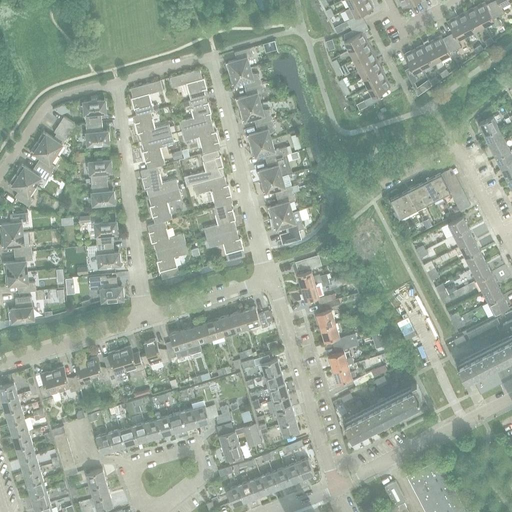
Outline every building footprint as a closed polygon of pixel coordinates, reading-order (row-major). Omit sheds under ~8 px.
[(370,0),(362,0),(350,6),(355,15),(347,20),(350,25),(363,18),(361,13),(374,6),(370,0)] [(501,5),(510,0),(494,0),(492,1),(499,15),(504,12),(501,5)] [(499,15),(492,1),(487,4),(485,1),(475,6),(485,24),(494,19),(493,18),(499,15)] [(476,29),(485,24),(475,6),(466,10),(476,29)] [(330,8),(326,10),(329,17),(334,15),(330,8)] [(467,33),(476,29),(466,10),(457,15),(467,33)] [(457,38),(467,33),(457,15),(448,20),(454,32),(448,35),(455,48),(461,45),(457,38)] [(349,49),(368,40),(363,30),(368,28),(365,22),(352,29),(355,34),(344,40),(349,49)] [(455,48),(448,35),(443,38),(441,34),(432,39),(441,58),(451,53),(450,51),(455,48)] [(484,41),(487,45),(493,40),(491,36),(484,41)] [(432,62),(441,58),(432,39),(423,44),(432,62)] [(354,58),(372,49),(368,40),(349,49),(354,58)] [(477,52),(483,47),(480,43),(474,48),(477,52)] [(423,67),(432,62),(423,44),(413,48),(423,67)] [(229,72),(250,66),(247,56),(254,54),(251,46),(237,50),(239,56),(238,58),(228,61),(226,62),(225,60),(224,60),(229,71),(229,72)] [(413,72),(423,67),(413,48),(404,53),(411,66),(405,69),(412,83),(418,80),(413,72)] [(358,67),(377,58),(372,49),(354,58),(358,67)] [(335,68),(340,65),(336,58),(332,61),(335,68)] [(363,77),(381,67),(377,58),(358,67),(363,77)] [(335,68),(339,75),(343,73),(340,65),(335,68)] [(248,87),(262,82),(259,72),(252,72),(250,66),(229,72),(230,77),(231,81),(232,85),(232,83),(234,82),(235,83),(244,80),(246,81),(248,87)] [(367,86),(386,76),(381,67),(363,77),(367,86)] [(200,68),(170,76),(172,86),(186,82),(191,98),(191,99),(202,96),(204,95),(202,88),(206,87),(207,87),(204,77),(202,77),(200,68)] [(440,73),(443,77),(449,72),(446,68),(440,73)] [(432,84),(439,79),(436,75),(429,80),(432,84)] [(386,76),(367,86),(372,95),(364,99),(367,105),(381,98),(378,93),(391,86),(386,76)] [(342,87),(346,85),(343,78),(338,80),(342,87)] [(154,109),(149,92),(163,89),(160,79),(130,87),(133,96),(131,97),(134,107),(135,107),(136,114),(151,110),(154,109)] [(240,108),(261,102),(258,92),(264,90),(262,82),(248,87),(249,92),(248,94),(239,97),(236,98),(235,96),(238,102),(240,108)] [(342,87),(345,94),(350,92),(346,85),(342,87)] [(193,116),(179,120),(182,130),(212,121),(210,112),(211,112),(208,101),(204,103),(202,96),(191,99),(191,98),(189,99),(193,116)] [(86,122),(102,120),(101,111),(106,110),(106,108),(107,108),(106,100),(105,100),(105,98),(97,99),(97,98),(91,98),(91,100),(84,100),(86,122)] [(258,123),(273,118),(269,108),(263,108),(261,102),(240,108),(241,115),(242,121),(243,121),(242,119),(245,118),(245,119),(255,116),(257,117),(258,123)] [(155,126),(151,110),(136,114),(133,114),(135,121),(134,122),(137,132),(139,132),(142,141),(172,132),(169,123),(155,126)] [(61,120),(72,128),(76,123),(64,115),(61,120)] [(485,134),(498,127),(493,116),(479,123),(485,134)] [(250,144),(271,138),(270,132),(276,129),(273,118),(258,123),(260,128),(259,130),(249,133),(247,134),(246,132),(245,133),(250,143),(250,144)] [(69,133),(72,128),(61,120),(57,125),(69,133)] [(102,120),(86,122),(88,143),(95,143),(96,144),(101,143),(101,142),(109,141),(109,139),(110,139),(109,131),(108,132),(108,129),(103,130),(100,130),(100,127),(103,127),(102,120)] [(212,121),(182,130),(183,134),(185,139),(199,136),(203,152),(214,149),(216,149),(215,142),(219,141),(219,140),(216,130),(215,130),(212,121)] [(56,152),(69,133),(57,125),(54,130),(59,134),(56,137),(54,137),(46,132),(44,131),(44,129),(41,135),(38,140),(56,152)] [(490,145),(504,138),(498,127),(485,134),(490,145)] [(165,163),(161,146),(174,142),(172,132),(142,141),(144,150),(142,150),(145,161),(146,161),(148,167),(158,165),(165,163)] [(269,159),(283,155),(289,153),(287,145),(274,149),(271,138),(250,144),(252,151),(253,157),(253,155),(255,154),(256,155),(265,152),(267,153),(269,159)] [(496,157),(510,149),(504,138),(490,145),(496,157)] [(50,162),(56,152),(38,140),(34,145),(30,150),(30,151),(32,149),(34,151),(33,151),(42,157),(42,159),(38,164),(51,172),(56,165),(50,162)] [(205,169),(192,173),(194,183),(224,174),(222,166),(224,165),(221,155),(220,155),(216,156),(214,149),(203,152),(201,152),(205,169)] [(502,168),(511,162),(511,153),(510,149),(496,157),(502,168)] [(261,181),(288,173),(283,155),(269,159),(270,164),(269,166),(260,169),(257,170),(256,168),(256,169),(258,174),(261,181)] [(97,159),(89,160),(91,182),(108,180),(107,173),(104,174),(104,171),(107,170),(111,170),(111,168),(112,168),(112,160),(110,160),(110,158),(102,159),(102,158),(97,158),(97,159)] [(51,172),(38,164),(35,169),(33,170),(25,164),(24,165),(22,163),(23,162),(22,161),(17,171),(16,173),(35,185),(41,176),(46,179),(51,172)] [(507,179),(511,176),(511,162),(502,168),(507,179)] [(142,176),(145,187),(146,186),(149,196),(179,187),(176,177),(162,181),(158,165),(148,167),(144,168),(146,175),(142,176)] [(444,179),(455,173),(452,168),(442,173),(433,177),(442,195),(450,191),(451,191),(450,189),(447,184),(444,179)] [(29,194),(35,185),(16,173),(12,178),(8,183),(9,183),(10,182),(12,183),(12,184),(20,189),(20,192),(17,197),(29,205),(34,198),(29,194)] [(279,195),(293,191),(288,173),(261,181),(262,187),(263,193),(264,193),(263,191),(266,190),(266,191),(276,188),(278,189),(279,195)] [(447,184),(458,178),(455,173),(444,179),(447,184)] [(194,183),(193,183),(196,193),(211,189),(215,205),(215,206),(226,203),(229,202),(227,195),(231,194),(229,183),(227,184),(224,174),(194,183)] [(434,200),(442,195),(433,177),(424,181),(434,200)] [(450,189),(460,184),(458,178),(447,184),(450,189)] [(108,180),(91,182),(93,203),(101,202),(101,204),(107,203),(106,202),(114,201),(114,199),(115,199),(115,191),(113,191),(113,189),(108,190),(106,190),(106,187),(108,187),(108,180)] [(425,204),(434,200),(424,181),(416,186),(425,204)] [(452,194),(463,189),(460,184),(450,189),(451,191),(450,191),(452,194)] [(417,208),(425,204),(416,186),(408,190),(417,208)] [(179,187),(149,196),(151,205),(150,205),(152,216),(153,215),(157,214),(159,221),(165,219),(165,220),(172,218),(168,201),(182,197),(179,187)] [(455,199),(466,194),(463,189),(452,194),(455,199)] [(418,211),(417,208),(408,190),(399,194),(409,212),(410,215),(418,211)] [(271,217),(292,210),(289,200),(296,198),(293,191),(279,195),(281,200),(280,202),(270,205),(268,206),(267,204),(266,205),(269,211),(271,217)] [(400,217),(409,212),(399,194),(390,199),(400,217)] [(457,205),(468,199),(466,194),(455,199),(457,205)] [(468,199),(457,205),(460,210),(471,204),(468,199)] [(218,223),(204,227),(206,236),(237,228),(234,219),(236,219),(233,208),(232,208),(228,209),(226,203),(215,206),(215,205),(213,206),(218,223)] [(292,210),(271,217),(273,223),(273,229),(274,229),(274,227),(276,226),(277,227),(286,224),(288,225),(290,231),(281,234),(283,243),(301,238),(299,229),(304,227),(302,219),(299,209),(292,210)] [(1,234),(23,231),(22,221),(29,220),(28,211),(13,212),(13,219),(12,221),(2,222),(2,223),(0,222),(0,228),(1,233),(1,234)] [(454,234),(468,227),(463,215),(448,223),(454,234)] [(97,243),(113,242),(112,232),(117,232),(117,230),(118,229),(117,222),(116,222),(116,220),(108,220),(108,219),(103,220),(103,221),(95,222),(97,243)] [(149,231),(152,242),(153,241),(156,250),(179,244),(186,242),(183,232),(169,236),(165,220),(165,219),(159,221),(155,222),(151,223),(153,230),(149,231)] [(460,245),(474,238),(468,227),(454,234),(460,245)] [(237,228),(206,236),(209,246),(223,242),(228,259),(241,256),(239,248),(243,247),(244,247),(241,237),(239,237),(237,228)] [(17,252),(32,250),(31,242),(24,242),(23,231),(1,234),(1,235),(1,247),(2,247),(2,245),(5,244),(5,245),(15,244),(16,245),(17,252)] [(465,256),(480,249),(474,238),(460,245),(465,256)] [(113,242),(97,243),(88,244),(89,254),(98,253),(99,265),(107,264),(107,265),(112,265),(112,264),(120,263),(120,261),(121,261),(120,253),(119,253),(119,251),(114,251),(113,242)] [(179,244),(156,250),(158,259),(157,260),(160,270),(164,269),(166,276),(179,272),(175,256),(189,252),(186,242),(179,244)] [(423,244),(416,248),(418,252),(426,248),(423,244)] [(426,248),(418,252),(420,257),(428,253),(426,248)] [(471,268),(486,260),(480,249),(465,256),(471,268)] [(5,273),(27,270),(26,259),(33,259),(32,250),(17,252),(18,258),(16,260),(6,261),(7,262),(4,262),(3,260),(5,272),(5,273)] [(309,268),(322,265),(319,256),(306,259),(309,268)] [(477,279),(491,272),(486,260),(471,268),(477,279)] [(435,266),(427,270),(430,275),(437,271),(435,266)] [(301,287),(316,282),(312,269),(297,274),(301,287)] [(27,270),(5,273),(5,285),(6,286),(6,284),(9,283),(9,284),(19,283),(21,284),(21,291),(36,289),(35,280),(29,281),(27,270)] [(437,271),(430,275),(432,279),(439,276),(437,271)] [(482,290),(497,283),(491,272),(477,279),(482,290)] [(106,277),(106,275),(89,276),(90,288),(101,287),(102,299),(123,297),(123,295),(124,295),(124,287),(122,287),(122,285),(117,286),(116,276),(106,277)] [(325,292),(323,286),(322,281),(316,283),(316,282),(301,287),(305,299),(319,295),(319,294),(325,292)] [(488,302),(503,294),(497,283),(482,290),(488,302)] [(446,289),(439,293),(441,297),(449,294),(446,289)] [(324,302),(332,300),(330,294),(318,298),(320,304),(324,302)] [(449,294),(441,297),(443,302),(451,298),(449,294)] [(503,294),(488,302),(494,313),(509,306),(503,294)] [(8,305),(9,312),(9,319),(9,322),(10,321),(10,319),(10,317),(12,317),(13,319),(34,317),(31,295),(15,297),(16,303),(18,303),(19,306),(16,307),(11,307),(12,309),(9,310),(8,305)] [(332,300),(324,302),(326,308),(341,303),(340,298),(332,300)] [(256,305),(243,309),(249,326),(250,330),(268,325),(268,323),(267,321),(273,319),(270,309),(258,313),(256,305)] [(320,326),(336,322),(332,308),(316,313),(320,326)] [(236,329),(249,326),(243,309),(231,313),(236,329)] [(457,311),(450,315),(452,320),(460,316),(457,311)] [(224,333),(236,329),(231,313),(219,317),(224,333)] [(460,316),(452,320),(455,324),(462,320),(460,316)] [(212,337),(224,333),(219,317),(207,321),(212,337)] [(496,324),(499,322),(497,317),(467,332),(472,343),(499,329),(496,324)] [(511,318),(503,323),(510,337),(458,363),(465,378),(471,374),(478,389),(511,371),(511,318)] [(199,341),(212,337),(207,321),(194,325),(199,341)] [(334,345),(357,338),(355,332),(340,337),(336,322),(320,326),(324,340),(332,337),(334,345)] [(190,353),(202,349),(199,341),(194,325),(182,329),(190,353)] [(176,355),(177,357),(190,353),(182,329),(170,333),(172,340),(165,341),(170,357),(176,355)] [(458,336),(462,344),(467,341),(463,334),(458,336)] [(457,346),(462,344),(458,336),(454,339),(457,346)] [(159,350),(156,337),(149,339),(149,340),(144,341),(151,364),(152,368),(163,365),(163,363),(169,361),(165,348),(159,350)] [(336,353),(329,355),(333,369),(348,364),(348,362),(354,361),(352,354),(346,356),(344,348),(359,344),(357,338),(334,345),(336,353)] [(124,348),(120,349),(126,369),(133,367),(134,371),(144,368),(139,351),(133,353),(131,345),(124,347),(124,348)] [(115,373),(126,369),(120,349),(115,350),(108,352),(112,364),(107,366),(112,383),(118,381),(115,373)] [(112,383),(107,366),(101,368),(97,355),(91,357),(91,358),(86,359),(92,380),(103,376),(104,380),(110,378),(112,383)] [(254,357),(241,361),(243,367),(255,363),(254,357)] [(265,374),(281,369),(277,357),(261,362),(265,374)] [(82,383),(92,380),(86,359),(82,361),(81,360),(75,362),(79,375),(73,377),(77,389),(83,387),(82,383)] [(348,364),(333,369),(337,382),(352,377),(352,376),(356,375),(355,370),(351,371),(348,364)] [(77,389),(73,377),(68,378),(64,366),(57,368),(53,370),(59,390),(69,387),(71,391),(77,389)] [(269,386),(285,381),(281,369),(265,374),(269,386)] [(53,392),(59,390),(53,370),(48,371),(41,373),(45,385),(39,387),(43,399),(54,396),(53,392)] [(356,385),(374,376),(371,371),(353,380),(356,385)] [(31,389),(37,387),(33,375),(27,377),(31,389)] [(380,377),(384,385),(388,382),(385,375),(380,377)] [(379,387),(384,385),(380,377),(375,380),(379,387)] [(0,392),(2,398),(18,393),(14,381),(0,384),(0,392)] [(272,398),(288,393),(285,381),(269,386),(272,398)] [(428,403),(416,381),(343,418),(352,435),(420,401),(422,406),(428,403)] [(346,394),(350,401),(354,399),(350,391),(346,394)] [(5,410),(21,405),(18,393),(2,398),(5,410)] [(276,410),(292,405),(288,393),(272,398),(276,410)] [(345,404),(350,401),(346,394),(341,396),(345,404)] [(204,399),(191,403),(193,407),(198,424),(210,420),(205,404),(204,399)] [(86,411),(101,407),(99,401),(85,406),(86,411)] [(9,422),(25,417),(21,405),(5,410),(9,422)] [(280,422),(296,418),(292,405),(276,410),(280,422)] [(185,427),(198,424),(193,407),(181,411),(185,427)] [(161,417),(159,411),(155,412),(157,418),(161,434),(173,430),(169,414),(161,417)] [(173,430),(185,427),(181,411),(169,414),(173,430)] [(12,434),(29,429),(25,417),(9,422),(12,434)] [(149,437),(161,434),(157,418),(144,421),(149,437)] [(296,418),(280,422),(283,435),(299,430),(296,418)] [(137,441),(149,437),(144,421),(132,425),(137,441)] [(247,439),(259,435),(255,423),(229,430),(219,433),(223,445),(239,441),(237,433),(245,431),(247,439)] [(54,434),(66,430),(64,424),(52,428),(54,434)] [(125,444),(137,441),(132,425),(120,428),(125,444)] [(113,448),(125,444),(120,428),(108,432),(113,448)] [(16,446),(32,442),(29,429),(12,434),(16,446)] [(56,439),(67,436),(66,430),(54,434),(56,439)] [(100,452),(113,448),(108,432),(96,435),(100,452)] [(259,435),(247,439),(249,445),(260,441),(259,435)] [(57,445),(69,442),(67,436),(56,439),(57,445)] [(301,439),(289,443),(292,449),(303,445),(301,439)] [(239,441),(223,445),(226,458),(228,457),(230,462),(244,458),(242,453),(239,441)] [(20,458),(36,454),(32,442),(16,446),(20,458)] [(59,451),(71,448),(69,442),(57,445),(59,451)] [(61,457),(72,453),(71,448),(59,451),(61,457)] [(63,462),(74,459),(72,453),(61,457),(63,462)] [(23,470),(40,466),(36,454),(20,458),(23,470)] [(246,466),(256,463),(254,457),(250,459),(243,461),(244,464),(245,463),(246,466)] [(296,461),(302,477),(314,472),(308,457),(296,461)] [(464,511),(464,510),(466,509),(439,457),(407,474),(426,511),(464,511)] [(64,468),(76,465),(74,459),(63,462),(64,468)] [(291,482),(302,477),(296,461),(285,466),(291,482)] [(76,465),(64,468),(66,474),(78,471),(76,465)] [(220,475),(233,471),(231,465),(218,468),(220,475)] [(27,482),(43,478),(40,466),(23,470),(27,482)] [(279,486),(291,482),(285,466),(273,471),(279,486)] [(90,485),(106,480),(103,467),(86,472),(90,485)] [(273,471),(261,475),(267,491),(279,486),(273,471)] [(255,495),(267,491),(261,475),(249,480),(255,495)] [(31,494),(47,490),(43,478),(27,482),(31,494)] [(93,497),(110,492),(106,480),(90,485),(93,497)] [(244,500),(255,495),(249,480),(238,484),(244,500)] [(385,485),(395,505),(404,501),(406,500),(395,480),(385,485)] [(232,505),(244,500),(238,484),(226,489),(232,505)] [(34,507),(50,502),(47,490),(31,494),(34,507)] [(110,492),(93,497),(97,509),(113,504),(110,492)] [(210,511),(216,509),(212,500),(206,502),(210,511)] [(398,510),(406,505),(404,501),(395,505),(398,510)] [(35,511),(53,511),(50,502),(34,507),(35,511)]
